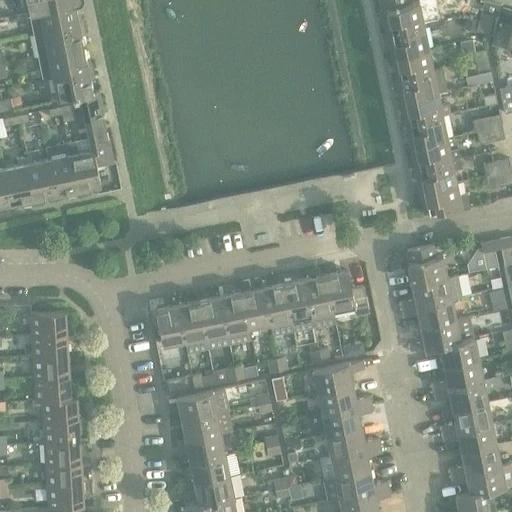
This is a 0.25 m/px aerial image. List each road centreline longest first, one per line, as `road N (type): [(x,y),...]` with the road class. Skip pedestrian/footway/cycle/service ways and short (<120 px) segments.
road 1 (residential): [(425,511),(366,241)]
road 2 (residential): [(110,293),(366,241)]
road 3 (residential): [(110,293),(130,335),(139,511)]
road 4 (residential): [(366,241),(511,217)]
